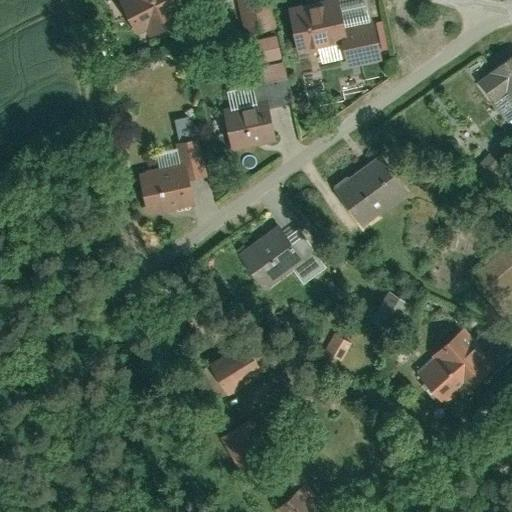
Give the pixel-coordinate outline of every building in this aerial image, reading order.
[(127,0),(124,2),(138,33),(146,30),(150,38),(177,27),(172,14),(189,7),(185,0),(127,0)] [(240,0),(247,33),(278,28),(272,0),(240,0)] [(340,0),(316,0),(289,6),(299,54),(344,45),(350,43),(345,25),(340,0)] [(374,18),(345,25),(350,43),(344,45),(349,64),(383,56),(374,18)] [(252,62),(278,58),(275,34),(248,38),(252,62)] [(511,59),(482,80),(497,101),(507,94),(511,101),(511,59)] [(272,106),(228,114),(234,148),(277,141),(272,106)] [(176,140),(180,160),(187,159),(189,172),(202,170),(196,136),(176,140)] [(180,160),(142,166),(149,205),(193,198),(189,172),(187,159),(180,160)] [(382,160),(337,192),(362,226),(406,193),(382,160)] [(282,229),(241,256),(263,290),(304,264),(282,229)] [(511,231),(468,267),(490,293),(511,275),(511,231)] [(399,330),(415,307),(387,289),(372,312),(399,330)] [(511,330),(490,321),(474,336),(499,367),(502,370),(511,359),(511,330)] [(474,336),(466,327),(431,355),(436,360),(422,372),(446,402),(463,388),(468,393),(499,367),(474,336)] [(257,333),(188,368),(203,396),(271,361),(257,333)] [(339,336),(332,354),(343,359),(350,340),(339,336)] [(251,416),(224,431),(246,471),(273,455),(251,416)] [(299,480),(270,504),(276,511),(317,511),(315,508),(320,504),(299,480)]
